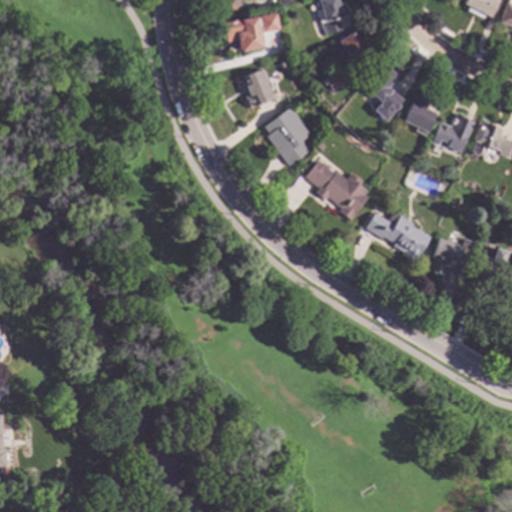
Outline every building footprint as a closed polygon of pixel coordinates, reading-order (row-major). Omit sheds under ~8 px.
[(247,0),(235,1),(236,11),(216,12),(215,0),(247,0)] [(332,0),(339,17),(333,22),(337,32),(320,38),(312,12),(316,10),(312,1),(315,0),(332,0)] [(490,0),(494,2),(486,19),(481,17),(480,20),(463,12),(464,9),(459,6),(462,0),(490,0)] [(511,0),(511,30),(495,24),(502,5),(503,5),(505,0),(511,0)] [(275,31),(259,34),(258,33),(255,34),(258,50),(236,54),(232,42),(222,44),(218,25),(252,19),(254,29),(257,28),(256,18),(272,15),(275,31)] [(366,50),(347,64),(344,59),(336,64),(326,50),(352,31),(366,50)] [(393,78),(384,90),(398,102),(382,123),(370,113),(376,105),(360,90),(380,67),(393,78)] [(262,83),(265,83),(268,91),(266,92),(269,100),(246,110),(241,99),(244,97),(237,80),(257,72),(262,83)] [(341,85),(328,92),(321,80),(333,73),(341,85)] [(427,103),(422,113),(431,116),(421,137),(412,133),(412,130),(400,123),(412,95),(427,103)] [(306,137),(297,143),(305,153),(284,168),(262,139),(265,136),(260,129),(285,110),(306,137)] [(469,123),(456,154),(442,148),(441,151),(428,145),(435,125),(446,129),(452,116),(469,123)] [(497,132),(494,139),(507,144),(506,149),(510,151),(507,159),(478,147),(476,157),(474,158),(471,157),(468,155),(468,153),(471,144),(468,143),(477,123),(497,132)] [(330,177),(332,174),(342,182),(347,176),(358,184),(356,187),(364,193),(360,198),(364,200),(346,222),(335,213),(337,210),(323,200),(321,202),(311,194),(314,190),(301,180),(313,163),(330,177)] [(409,226),(408,228),(426,240),(410,266),(399,258),(400,255),(389,248),(391,246),(379,240),(378,241),(362,231),(371,216),(384,223),(390,214),(409,226)] [(469,243),(458,276),(442,271),(440,277),(427,272),(430,261),(428,260),(434,241),(458,248),(460,240),(469,243)] [(503,255),(499,266),(501,269),(499,272),(496,274),(494,274),(489,289),(467,281),(466,280),(474,257),(489,261),(493,251),(503,255)]
